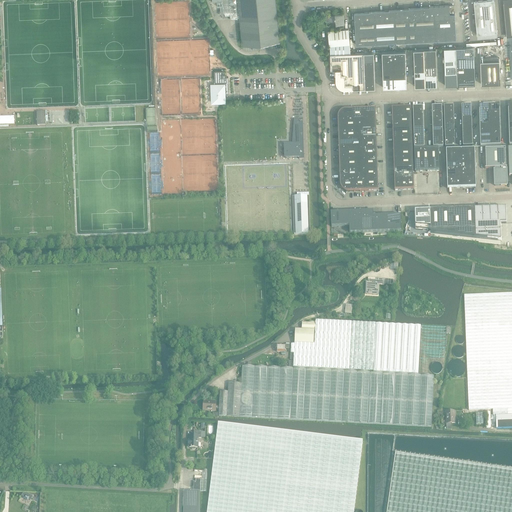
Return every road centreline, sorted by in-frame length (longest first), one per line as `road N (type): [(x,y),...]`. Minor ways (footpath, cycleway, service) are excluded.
road 1 (unclassified): [(0,483),(168,486),(174,418),(217,376),(301,319)]
road 2 (unclassified): [(326,99),(511,92)]
road 3 (unclassified): [(332,199),(511,196)]
